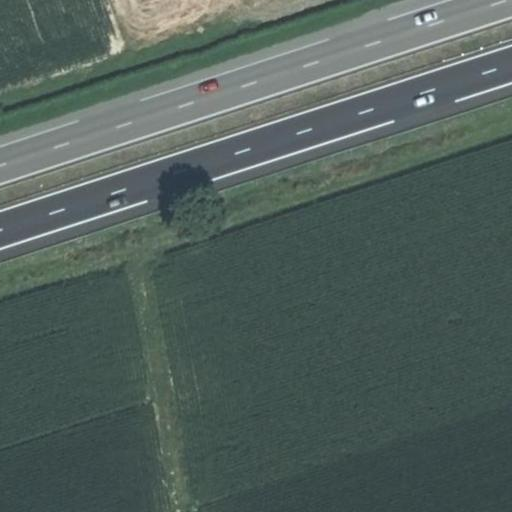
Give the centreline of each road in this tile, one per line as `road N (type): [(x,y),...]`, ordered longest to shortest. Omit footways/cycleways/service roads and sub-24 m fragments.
road 1 (track): [(194,511),(151,247),(511,130)]
road 2 (trunk): [(0,231),(511,64)]
road 3 (trunk): [(511,0),(0,166)]
